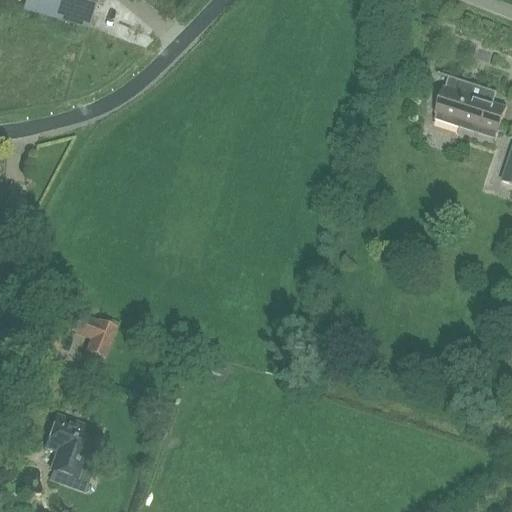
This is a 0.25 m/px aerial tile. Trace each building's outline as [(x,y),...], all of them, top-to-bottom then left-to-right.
[(97,0),(25,0),(22,13),(87,31),(97,0)] [(437,123),(435,129),(460,137),(462,130),(497,141),(497,142),(498,142),(507,114),(506,114),(505,114),(493,110),(496,100),(438,82),(437,84),(448,87),(445,96),(443,95),(435,122),(437,123)] [(0,308),(0,370),(27,325),(0,308)] [(104,360),(117,328),(94,319),(94,321),(76,314),(69,333),(88,341),(84,352),(104,360)] [(53,361),(64,330),(44,323),(33,354),(53,361)] [(95,429),(57,416),(45,449),(56,453),(50,470),(77,479),(84,458),(85,458),(95,429)]
